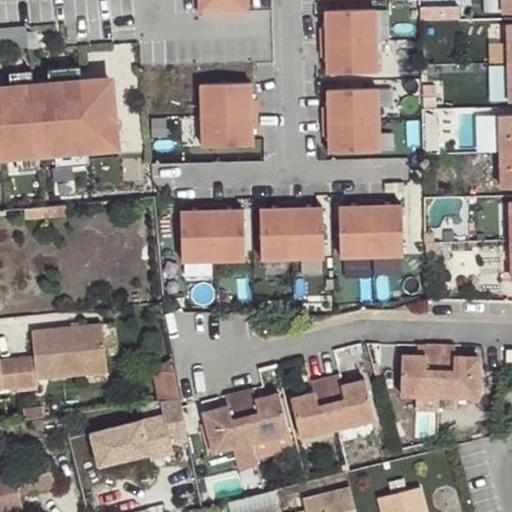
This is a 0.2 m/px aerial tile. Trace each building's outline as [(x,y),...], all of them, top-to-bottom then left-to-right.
[(198,0),(200,22),(249,20),(247,0),(198,0)] [(511,0),(497,0),(498,12),(511,11),(511,0)] [(376,16),(326,18),(327,35),(321,35),(321,50),(377,48),(376,16)] [(20,26),(0,28),(0,48),(22,47),(20,26)] [(377,48),(321,50),(322,64),(328,64),(329,81),(379,79),(377,48)] [(510,62),(494,62),(495,101),(511,101),(510,62)] [(46,69),(47,83),(79,80),(78,66),(46,69)] [(8,73),(9,86),(31,84),(29,71),(8,73)] [(80,80),(0,86),(0,158),(87,151),(86,144),(117,141),(112,85),(81,87),(80,80)] [(202,92),(203,124),(260,122),(259,107),(253,107),(252,90),(202,92)] [(379,95),(329,97),(330,114),(324,114),(324,129),(380,127),(379,95)] [(502,151),(511,150),(511,113),(501,114),(502,151)] [(502,151),(501,114),(478,115),(479,151),(502,151)] [(203,124),(205,155),(255,153),(254,136),(260,136),(260,122),(203,124)] [(380,127),(324,129),(325,143),(331,143),(331,160),(381,158),(380,127)] [(87,151),(52,154),(53,167),(88,164),(87,157),(118,154),(117,141),(86,144),(87,151)] [(511,150),(502,151),(503,187),(511,187),(511,150)] [(13,157),(14,171),(36,169),(35,155),(13,157)] [(54,205),(13,209),(14,219),(55,215),(54,205)] [(406,262),(404,212),(387,212),(387,206),(372,207),(375,263),(406,262)] [(375,263),(372,207),(358,207),(358,213),(341,214),(343,264),(375,263)] [(327,265),(325,215),(308,215),(308,209),(293,210),(295,266),(327,265)] [(295,266),(293,210),(279,210),(279,216),(262,217),(264,267),(295,266)] [(248,267),(246,217),(229,218),(229,212),(214,213),(216,269),(248,267)] [(216,269),(214,213),(200,213),(200,219),(183,220),(185,270),(216,269)] [(444,253),(443,241),(427,241),(428,253),(444,253)] [(17,356),(19,387),(37,386),(37,377),(108,371),(103,324),(33,330),(35,355),(17,356)] [(439,395),(441,343),(427,343),(426,355),(402,354),(401,393),(439,395)] [(456,344),(441,343),(439,395),(478,396),(479,357),(455,356),(456,344)] [(0,388),(19,387),(17,356),(0,358),(0,388)] [(325,378),(338,427),(375,418),(366,380),(342,387),(340,375),(325,378)] [(300,437),(338,427),(325,378),(311,381),(315,394),(291,399),(300,437)] [(239,391),(251,440),(288,430),(279,393),(256,399),(253,387),(239,391)] [(214,449),(251,440),(239,391),(225,394),(228,406),(204,412),(214,449)] [(172,443),(188,439),(179,398),(161,400),(164,414),(90,429),(98,463),(149,452),(172,447),(172,443)] [(173,452),(172,447),(149,452),(150,457),(173,452)] [(13,471),(0,474),(0,511),(17,511),(23,511),(19,495),(54,485),(47,455),(12,465),(13,471)] [(390,481),(393,494),(408,491),(404,477),(390,481)] [(383,511),(428,511),(422,487),(408,491),(393,494),(379,497),(383,511)] [(356,511),(350,488),(304,498),(308,510),(308,511),(356,511)] [(230,500),(232,511),(253,511),(280,505),(276,489),(265,492),(230,500)]
